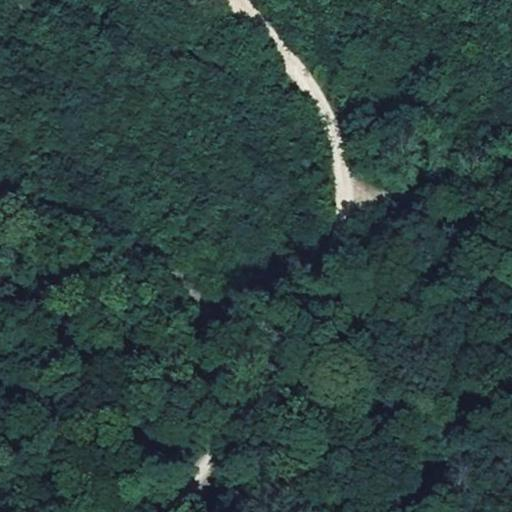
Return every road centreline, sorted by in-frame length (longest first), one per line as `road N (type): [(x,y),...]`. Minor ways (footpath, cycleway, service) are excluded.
road 1 (track): [(344,187),(344,230),(323,283),(250,410),(175,511)]
road 2 (track): [(0,209),(118,237),(178,268),(270,376)]
road 3 (track): [(225,325),(0,382)]
road 4 (track): [(234,0),(311,94),(344,187)]
road 5 (track): [(344,187),(452,166),(511,130)]
